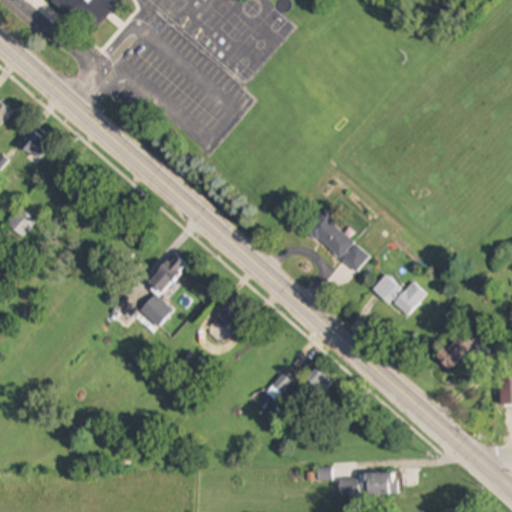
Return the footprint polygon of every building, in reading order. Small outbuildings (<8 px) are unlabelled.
[(51,0),(92,34),(120,0),(51,0)] [(0,125),(13,112),(0,99),(0,125)] [(38,162),(52,145),(37,134),(24,150),(38,162)] [(24,239),(38,223),(23,210),(9,225),(24,239)] [(307,231),(341,259),(356,242),(322,214),(307,231)] [(343,261),(357,272),(370,256),(356,245),(343,261)] [(189,269),(179,257),(151,278),(160,290),(189,269)] [(428,294),(413,282),(405,291),(386,275),(374,290),(407,318),(428,294)] [(174,311),(156,295),(142,310),(160,327),(174,311)] [(438,358),(451,371),(481,341),(468,328),(438,358)] [(308,380),(323,395),(335,383),(319,368),(308,380)] [(267,392),(276,401),(293,383),(284,374),(267,392)] [(397,495),(397,473),(363,473),(363,495),(397,495)]
